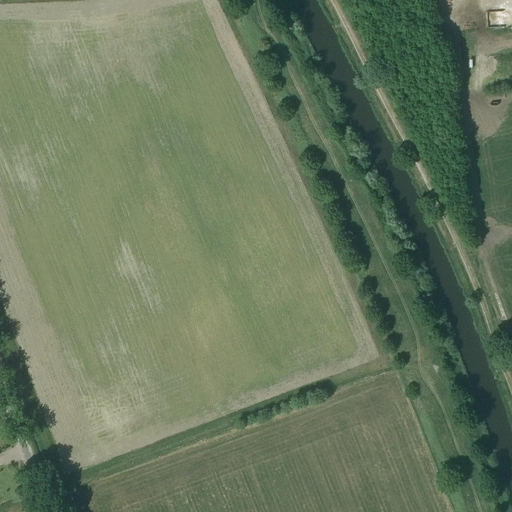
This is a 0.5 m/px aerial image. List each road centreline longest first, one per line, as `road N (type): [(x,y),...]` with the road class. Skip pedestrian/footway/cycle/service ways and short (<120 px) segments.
road 1 (track): [(511,387),(469,269),(333,0)]
road 2 (unclassified): [(50,511),(0,375)]
